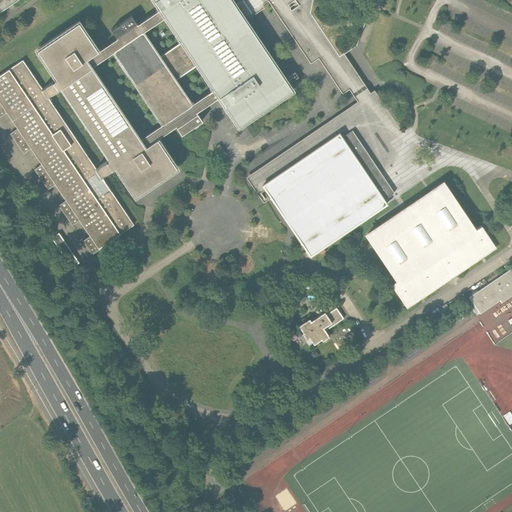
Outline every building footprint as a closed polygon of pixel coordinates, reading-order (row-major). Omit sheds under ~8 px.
[(0,0),(0,8),(12,0),(0,0)] [(15,134),(28,152),(34,149),(45,165),(39,170),(53,190),(60,186),(69,201),(63,205),(77,226),(84,222),(94,237),(88,241),(96,256),(137,226),(106,180),(121,169),(140,196),(182,168),(162,142),(226,100),(244,127),(297,88),(243,10),(236,0),(158,0),(164,11),(103,52),(83,22),(43,48),(63,80),(46,91),(27,61),(0,79),(0,109),(4,116),(11,114),(20,129),(15,134)] [(191,135),(212,121),(206,113),(186,128),(191,135)] [(384,199),(394,193),(386,181),(352,130),(342,137),(339,133),(262,185),(310,255),(386,204),(384,199)] [(442,181),(365,232),(397,280),(394,282),(409,304),(498,244),(482,221),(473,226),(442,181)] [(511,267),(470,297),(479,312),(511,289),(511,267)] [(323,312),(329,309),(326,303),(320,306),(323,312)] [(347,319),(339,308),(314,324),(312,322),(302,328),(311,343),(314,340),(318,347),(332,339),(328,332),(347,319)]
